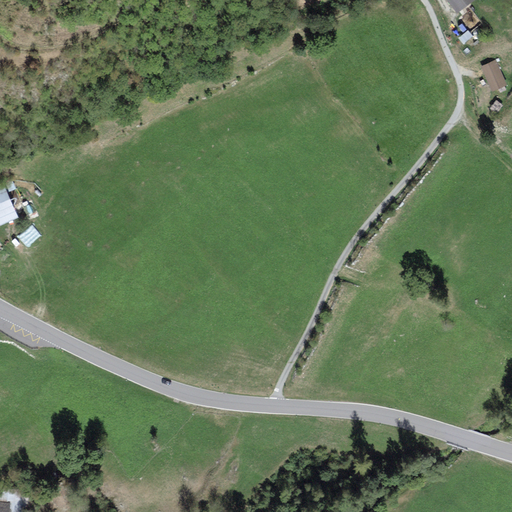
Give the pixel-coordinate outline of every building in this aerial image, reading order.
[(472,0),(448,0),(458,11),(472,0)] [(483,66),(493,89),(505,83),(495,61),(483,66)] [(10,177),(0,182),(0,222),(18,214),(7,191),(15,187),(10,177)] [(5,488),(0,487),(0,501),(9,502),(8,511),(24,511),(25,491),(5,488)] [(0,501),(0,511),(8,511),(9,502),(0,501)]
